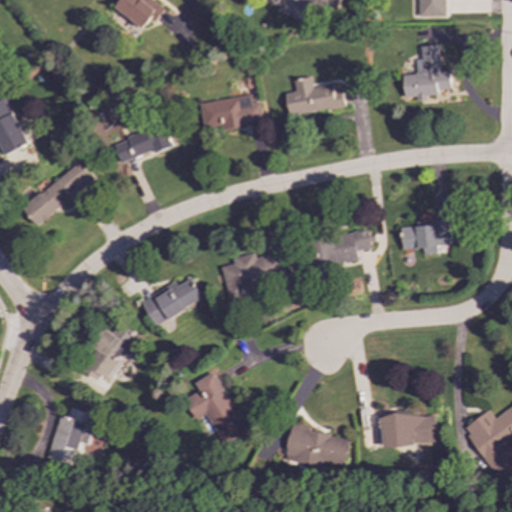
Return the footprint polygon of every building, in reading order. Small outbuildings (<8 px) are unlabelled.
[(143,29),(150,19),(154,23),(164,10),(150,0),(120,0),(115,7),(143,29)] [(280,0),(329,23),(339,0),(280,0)] [(446,0),(417,0),(417,16),(446,16),(446,0)] [(404,97),(438,95),(438,90),(450,90),(450,71),(439,72),(438,45),(420,46),(421,60),(415,60),(416,74),(403,75),(404,97)] [(344,107),(341,91),(333,92),(332,85),(312,87),(310,77),(293,80),(295,92),(285,93),(288,115),(344,107)] [(200,103),(204,131),(262,122),(259,101),(253,102),(252,95),(200,103)] [(3,98),(0,99),(0,148),(4,156),(27,143),(3,98)] [(120,163),(153,150),(154,154),(172,147),(162,123),(112,143),(120,163)] [(92,181),(78,163),(21,208),(35,226),(92,181)] [(450,244),(448,218),(435,219),(436,225),(401,227),(403,250),(422,248),(423,255),(436,254),(436,245),(450,244)] [(357,261),(356,250),(373,248),(371,231),(312,238),(316,266),(357,261)] [(228,299),(255,294),(253,282),(288,275),(283,250),(255,256),(254,253),(231,258),(233,264),(221,267),(228,299)] [(140,302),(154,326),(202,298),(190,278),(177,285),(174,281),(140,302)] [(107,380),(135,337),(118,326),(112,334),(106,330),(75,377),(91,387),(99,375),(107,380)] [(196,420),(206,414),(224,446),(248,433),(214,371),(194,382),(199,391),(184,399),(196,420)] [(500,485),(511,477),(511,455),(505,445),(510,442),(511,445),(511,404),(493,417),(489,410),(463,428),(500,485)] [(58,414),(46,459),(75,467),(81,444),(86,445),(89,434),(85,433),(90,413),(69,407),(66,416),(58,414)] [(436,416),(381,414),(380,444),(435,446),(436,416)] [(352,437),(290,426),(284,459),(346,470),(352,437)]
